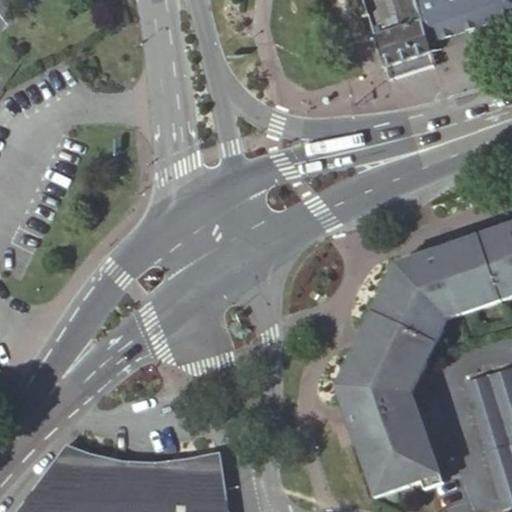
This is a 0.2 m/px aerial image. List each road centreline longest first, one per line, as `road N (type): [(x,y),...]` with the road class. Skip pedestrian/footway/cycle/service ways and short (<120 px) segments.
road 1 (unclassified): [(265,511),(268,339),(252,257)]
road 2 (unclassified): [(201,293),(246,478),(264,511)]
road 3 (secondary): [(156,0),(187,212)]
road 4 (secondary): [(187,212),(78,326),(76,361)]
road 5 (secondary): [(252,257),(384,160)]
road 6 (secondary): [(343,150),(275,123),(215,83)]
road 7 (secondary): [(76,361),(118,348),(201,293)]
road 8 (secondary): [(0,460),(76,361)]
road 9 (secondary): [(384,160),(502,121)]
